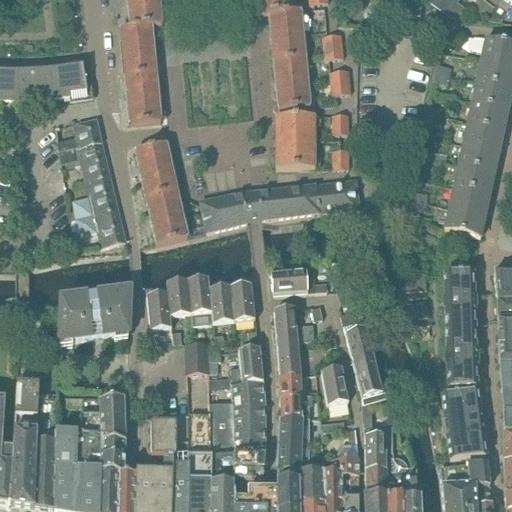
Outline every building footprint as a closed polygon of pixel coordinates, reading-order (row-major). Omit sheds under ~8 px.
[(255,0),(258,19),(268,18),(290,16),(287,0),(255,0)] [(456,6),(460,0),(434,0),(429,7),(446,19),(456,6)] [(479,2),(493,12),(501,0),(468,0),(476,6),(479,2)] [(484,24),(499,26),(511,9),(511,0),(501,0),(493,12),(484,24)] [(127,7),(129,30),(151,28),(151,30),(161,29),(159,4),(127,7)] [(446,19),(466,22),(465,13),(456,6),(446,19)] [(421,9),(410,7),(407,28),(418,30),(421,9)] [(300,15),(290,16),(268,18),(270,41),(302,38),(300,15)] [(153,53),(151,30),(151,28),(129,30),(119,31),(121,56),(153,53)] [(445,36),(442,49),(451,51),(454,38),(445,36)] [(304,62),(302,38),(270,41),(272,65),(304,62)] [(340,38),(327,40),(322,40),(323,52),(341,50),(340,38)] [(511,70),(511,47),(485,42),(474,41),(471,53),(482,55),(480,64),(511,70)] [(343,62),(341,50),(323,52),(324,63),(343,62)] [(155,77),(153,53),(121,56),(123,80),(155,77)] [(307,86),(304,62),(272,65),(275,89),(307,86)] [(511,70),(480,64),(475,85),(511,92),(511,89),(511,70)] [(81,67),(48,71),(52,103),(92,98),(90,79),(86,79),(85,74),(82,74),(81,67)] [(438,68),(436,77),(448,79),(450,71),(438,68)] [(17,105),(52,103),(48,71),(16,73),(17,105)] [(16,73),(0,72),(0,104),(17,105),(16,73)] [(329,76),(330,84),(330,87),(349,86),(348,74),(329,76)] [(158,101),(155,77),(123,80),(126,104),(158,101)] [(436,77),(434,85),(446,88),(448,79),(436,77)] [(471,106),(507,114),(511,92),(475,85),(471,106)] [(277,114),(309,110),(307,86),(275,89),(277,114)] [(350,97),(349,86),(330,87),(331,99),(350,97)] [(160,125),(158,101),(126,104),(128,128),(160,125)] [(471,106),(466,128),(502,135),(507,114),(471,106)] [(426,119),(438,121),(440,112),(427,110),(426,119)] [(275,120),(275,146),(314,146),(313,119),(275,120)] [(332,119),(332,138),(347,138),(347,119),(332,119)] [(437,129),(438,121),(426,119),(424,127),(437,129)] [(72,128),(72,130),(75,141),(58,144),(59,156),(101,146),(96,123),(72,128)] [(462,149),(498,156),(502,135),(466,128),(462,149)] [(84,186),(109,180),(101,146),(59,156),(59,157),(61,171),(75,167),(76,172),(80,171),(84,186)] [(275,172),(314,172),(314,146),(275,146),(275,172)] [(165,147),(134,154),(140,178),(171,171),(165,147)] [(462,149),(457,170),(493,178),(498,156),(462,149)] [(419,162),(432,163),(433,155),(420,153),(419,162)] [(348,154),(340,154),(332,154),(332,173),(348,173),(348,154)] [(430,172),(432,163),(419,162),(418,170),(430,172)] [(452,191),(489,199),(493,178),(457,170),(452,191)] [(140,178),(145,201),(176,194),(171,171),(140,178)] [(72,206),(75,223),(81,222),(81,221),(117,213),(109,180),(84,186),(89,203),(72,206)] [(260,226),(358,215),(354,185),(255,196),(260,226)] [(452,191),(448,212),(484,220),(489,199),(452,191)] [(145,201),(150,225),(181,218),(176,194),(145,201)] [(249,197),(242,197),(247,228),(254,227),(260,226),(255,196),(249,197)] [(414,196),(413,204),(425,206),(427,198),(414,196)] [(205,238),(247,228),(242,197),(199,206),(205,238)] [(411,213),(412,213),(424,215),(425,206),(413,204),(411,213)] [(443,234),(479,242),(484,220),(448,212),(443,234)] [(81,221),(81,222),(75,223),(77,240),(97,235),(101,252),(125,246),(117,213),(81,221)] [(187,242),(181,218),(150,225),(156,249),(187,242)] [(511,275),(494,274),(493,275),(496,304),(511,304),(511,275)] [(272,278),(271,278),(272,300),(314,297),(326,296),(325,288),(313,288),(312,275),(272,278)] [(473,299),(472,276),(444,277),(445,301),(443,301),(444,313),(445,313),(446,335),(474,334),(473,311),(474,311),(474,299),(473,299)] [(426,293),(424,278),(402,280),(404,295),(426,293)] [(211,328),(210,315),(211,315),(209,294),(208,283),(187,285),(190,318),(191,330),(211,328)] [(166,289),(167,299),(169,320),(190,318),(187,285),(165,287),(166,289)] [(251,290),(230,292),(233,325),(254,323),(251,290)] [(230,292),(209,294),(211,315),(210,315),(211,328),(233,325),(230,292)] [(128,339),(130,297),(130,296),(60,305),(58,349),(128,339)] [(169,320),(167,299),(145,301),(149,334),(171,332),(169,320)] [(511,304),(496,304),(497,326),(511,326),(511,304)] [(427,305),(405,307),(406,322),(428,320),(427,305)] [(322,323),(319,311),(311,313),(314,325),(322,323)] [(295,313),(273,315),(275,348),(297,346),(313,345),(312,329),(296,330),(295,313)] [(347,317),(343,318),(339,319),(342,331),(350,329),(347,317)] [(25,320),(24,351),(38,352),(39,321),(25,320)] [(342,331),(352,371),(374,365),(364,325),(350,329),(342,331)] [(511,326),(497,326),(498,371),(511,370),(511,326)] [(474,356),(474,334),(446,335),(447,357),(445,357),(446,369),(447,369),(448,392),(476,391),(475,368),(476,368),(476,356),(474,356)] [(256,348),(255,335),(247,336),(248,349),(256,348)] [(171,337),(172,349),(180,348),(178,336),(171,337)] [(214,352),(222,351),(221,339),(213,340),(214,352)] [(334,341),(322,344),(324,352),(336,349),(334,341)] [(158,345),(149,346),(149,358),(158,358),(158,345)] [(300,378),(297,346),(275,348),(278,380),(279,380),(279,382),(300,380),(300,379),(299,378),(300,378)] [(184,348),(185,363),(207,362),(206,357),(206,347),(184,348)] [(228,382),(208,383),(208,393),(230,392),(229,389),(263,387),(259,354),(257,354),(237,356),(239,372),(229,372),(229,375),(230,382),(228,382)] [(206,357),(207,362),(207,365),(216,365),(220,365),(219,357),(206,357)] [(207,362),(185,363),(185,378),(207,377),(207,365),(207,362)] [(216,365),(207,365),(207,377),(216,377),(216,365)] [(382,397),(374,365),(352,371),(360,402),(361,410),(369,409),(369,411),(386,409),(387,409),(384,396),(382,397)] [(511,370),(498,371),(500,395),(511,395),(511,370)] [(348,405),(342,373),(321,376),(326,409),(348,405)] [(300,380),(279,382),(277,382),(278,404),(306,402),(305,379),(300,379),(300,380)] [(424,409),(427,408),(438,405),(431,384),(418,388),(424,409)] [(230,392),(231,407),(231,412),(264,411),(263,387),(229,389),(230,392)] [(17,389),(14,450),(14,472),(12,511),(32,511),(38,397),(38,389),(17,389)] [(479,417),(476,395),(441,400),(449,466),(484,461),(482,440),(483,439),(480,417),(479,417)] [(511,395),(500,395),(502,417),(511,417),(511,395)] [(56,398),(38,397),(32,511),(53,511),(53,436),(53,418),(55,419),(56,398)] [(99,404),(99,418),(99,440),(99,445),(124,446),(123,402),(99,404)] [(306,402),(278,404),(280,425),(309,423),(309,410),(311,410),(310,402),(306,402)] [(0,510),(10,511),(12,511),(14,472),(14,450),(3,450),(4,405),(0,405),(0,510)] [(232,461),(232,455),(232,434),(231,412),(231,407),(208,407),(208,419),(209,452),(226,452),(226,461),(232,461)] [(361,410),(362,422),(370,421),(369,411),(369,409),(361,410)] [(264,411),(231,412),(232,434),(264,432),(265,422),(264,411)] [(511,417),(502,417),(502,437),(511,437),(511,417)] [(82,437),(53,436),(53,511),(99,511),(99,479),(99,474),(83,474),(83,467),(90,467),(90,461),(99,461),(99,445),(99,440),(99,418),(82,418),(82,437)] [(187,419),(175,419),(175,420),(175,427),(175,448),(188,448),(187,419)] [(188,464),(186,464),(187,511),(209,511),(209,461),(209,452),(208,419),(187,419),(188,448),(188,464)] [(362,422),(363,433),(371,433),(370,421),(362,422)] [(278,456),(276,473),(300,473),(300,464),(309,464),(309,444),(309,423),(280,425),(278,456)] [(343,426),(333,427),(334,435),(344,434),(343,430),(343,426)] [(138,479),(136,511),(171,511),(172,478),(171,478),(171,464),(176,464),(176,458),(175,458),(175,448),(175,427),(150,427),(150,461),(150,478),(145,478),(138,479)] [(333,427),(321,428),(322,436),(325,436),(334,435),(333,427)] [(391,431),(371,433),(363,433),(363,441),(364,474),(386,474),(386,481),(399,480),(413,480),(415,480),(415,474),(406,474),(406,472),(406,471),(406,469),(406,468),(405,466),(405,465),(404,463),(403,462),(401,462),(398,462),(398,457),(391,457),(391,431)] [(264,432),(232,434),(232,455),(264,455),(264,441),(264,432)] [(355,433),(353,433),(347,434),(349,449),(356,448),(355,433)] [(511,437),(502,437),(502,448),(511,448),(511,437)] [(124,446),(99,445),(99,461),(125,461),(124,446)] [(188,464),(188,448),(175,448),(175,458),(176,458),(176,464),(171,464),(171,478),(172,478),(171,511),(187,511),(186,464),(188,464)] [(358,480),(358,463),(356,448),(349,449),(337,450),(339,465),(331,465),(332,467),(332,476),(341,476),(341,474),(343,474),(343,481),(357,480),(358,480)] [(511,448),(502,448),(502,465),(511,465),(511,448)] [(262,481),(264,455),(232,455),(232,461),(232,485),(243,485),(243,480),(262,481)] [(99,479),(117,479),(120,479),(120,470),(135,470),(134,461),(125,461),(99,461),(99,474),(99,479)] [(232,461),(226,461),(209,461),(209,511),(231,511),(232,485),(232,461)] [(461,467),(461,470),(469,469),(472,492),(488,490),(485,464),(461,467)] [(511,498),(511,465),(502,465),(503,487),(504,499),(511,498)] [(341,511),(343,481),(343,474),(341,474),(341,476),(332,476),(332,467),(322,466),(321,476),(321,511),(341,511)] [(474,511),(474,510),(472,492),(469,469),(461,470),(438,475),(438,479),(442,511),(474,511)] [(117,479),(116,511),(136,511),(138,479),(136,478),(135,470),(120,470),(120,479),(117,479)] [(299,511),(300,476),(300,473),(276,473),(274,487),(276,492),(275,492),(275,493),(276,493),(275,510),(299,511)] [(364,474),(363,511),(382,511),(383,490),(384,481),(386,482),(386,481),(386,474),(364,474)] [(321,511),(321,476),(300,476),(299,511),(298,511),(321,511)] [(116,511),(117,479),(99,479),(99,511),(116,511)] [(357,480),(343,481),(341,511),(357,511),(357,499),(357,480)] [(419,511),(419,500),(413,480),(399,480),(399,483),(398,511),(419,511)] [(394,490),(383,490),(382,511),(398,511),(399,483),(394,483),(394,490)] [(275,492),(273,492),(269,493),(262,493),(262,492),(254,492),(254,494),(246,493),(246,490),(243,488),(243,485),(232,485),(231,511),(275,511),(275,510),(276,493),(275,493),(275,492)] [(491,509),(488,490),(472,492),(474,510),(491,509)]
